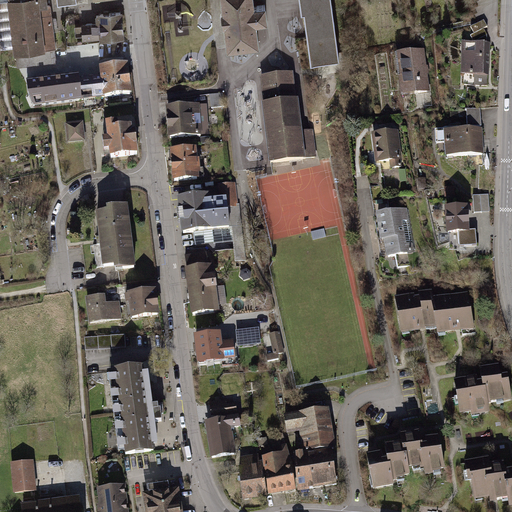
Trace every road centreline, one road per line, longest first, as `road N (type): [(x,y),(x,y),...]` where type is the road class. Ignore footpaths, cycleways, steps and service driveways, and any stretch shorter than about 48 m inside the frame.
road 1 (residential): [(361,511),(348,417),(361,401),(398,387),(358,179)]
road 2 (unclassified): [(221,511),(195,442),(159,178)]
road 3 (residential): [(159,178),(102,184),(70,201),(61,230),(69,285)]
road 4 (unclassified): [(159,178),(136,0)]
